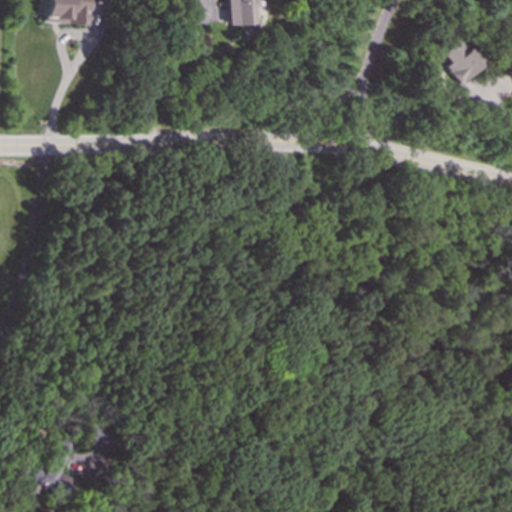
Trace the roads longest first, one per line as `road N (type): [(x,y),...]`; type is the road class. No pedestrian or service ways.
road 1 (residential): [(0,146),(322,147),(511,184)]
road 2 (tertiary): [(511,184),(322,147),(0,146)]
